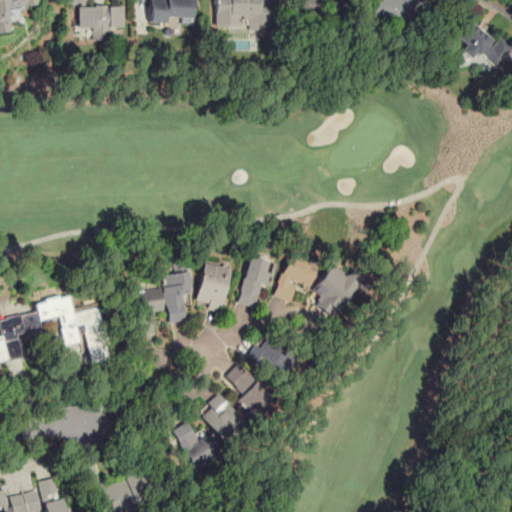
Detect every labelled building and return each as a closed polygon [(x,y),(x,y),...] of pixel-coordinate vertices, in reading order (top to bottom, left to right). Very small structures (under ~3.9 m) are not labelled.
[(0,0),(0,22),(8,22),(7,9),(34,7),(33,0),(0,0)] [(192,0),(146,0),(146,25),(192,25),(192,0)] [(258,0),(212,0),(212,28),(271,27),(270,6),(258,6),(258,0)] [(338,13),(337,0),(293,0),(294,14),(338,13)] [(408,22),(411,0),(362,0),(360,13),(408,22)] [(120,34),(120,8),(72,6),(71,32),(120,34)] [(497,37),(495,40),(463,19),(451,37),(462,44),(452,59),(465,68),(472,59),(492,73),(511,46),(497,37)] [(235,303),(258,308),(269,261),(246,256),(235,303)] [(314,265),(283,256),(271,302),(286,306),(293,283),(308,287),(314,265)] [(194,300),(205,303),(204,308),(220,311),(228,267),(201,262),(194,300)] [(318,295),(312,302),(328,315),(354,283),(330,264),(310,288),(318,295)] [(167,323),(185,320),(180,294),(190,293),(186,270),(158,275),(167,323)] [(158,298),(157,288),(134,290),(135,301),(158,298)] [(109,363),(97,307),(71,313),(66,294),(33,302),(36,320),(57,315),(60,328),(80,323),(90,367),(109,363)] [(152,334),(151,311),(161,310),(161,300),(135,301),(136,334),(152,334)] [(0,360),(20,357),(15,334),(22,333),(19,318),(28,316),(31,330),(36,329),(33,311),(0,318),(0,360)] [(252,365),(265,366),(267,346),(253,345),(252,365)] [(240,395),(235,399),(245,410),(251,404),(256,410),(269,398),(237,362),(223,375),(240,395)] [(195,411),(217,437),(239,419),(217,393),(195,411)] [(190,464),(216,450),(204,428),(192,434),(185,422),(171,430),(190,464)] [(92,487),(100,511),(115,511),(134,506),(132,502),(145,497),(137,472),(92,487)] [(37,491),(6,495),(5,489),(0,490),(0,511),(64,511),(59,477),(36,480),(37,491)]
